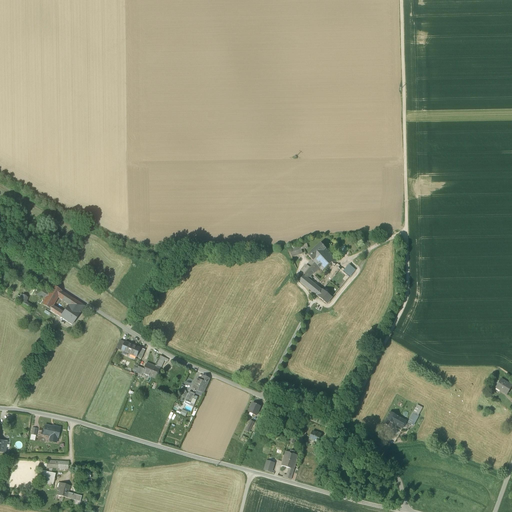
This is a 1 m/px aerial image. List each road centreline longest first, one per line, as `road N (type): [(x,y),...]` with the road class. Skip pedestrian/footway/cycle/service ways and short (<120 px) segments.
road 1 (residential): [(404,511),(392,469),(364,444),(163,353),(0,249)]
road 2 (track): [(401,0),(406,299),(337,430)]
road 3 (residential): [(0,409),(68,418),(404,511)]
